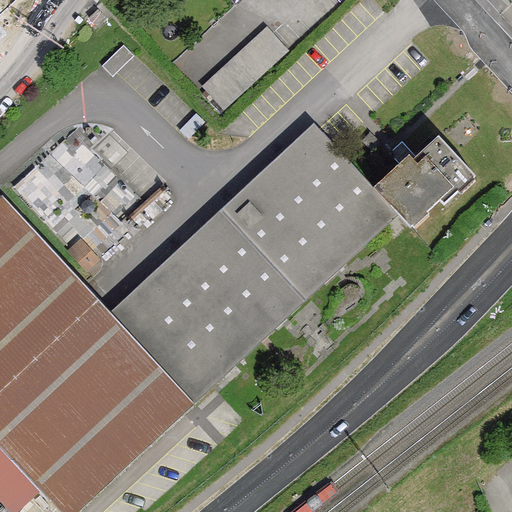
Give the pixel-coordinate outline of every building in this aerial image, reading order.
[(267,29),(203,87),(224,109),(287,51),(267,29)] [(134,56),(123,46),(102,66),(112,77),(134,56)] [(2,197),(0,198),(0,447),(39,490),(59,511),(78,511),(194,404),(185,394),(389,206),(373,189),(374,188),(323,133),(119,322),(2,197)] [(399,165),(374,188),(373,189),(389,206),(410,228),(412,227),(407,223),(423,208),(427,213),(439,201),(444,206),(458,193),(453,188),(469,174),(474,178),(475,177),(438,138),(412,162),(408,158),(400,165),(399,165)] [(0,499),(11,511),(16,511),(39,490),(0,447),(0,499)] [(511,511),(511,467),(490,484),(511,511)]
